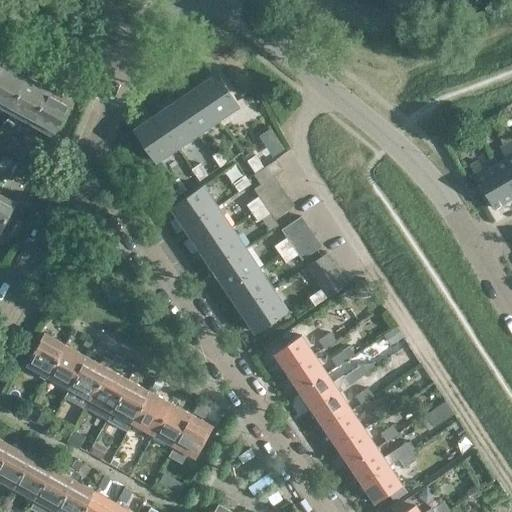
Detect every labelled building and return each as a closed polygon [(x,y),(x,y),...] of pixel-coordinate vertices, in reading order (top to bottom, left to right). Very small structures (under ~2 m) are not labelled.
[(6,64),(0,75),(0,104),(10,110),(28,76),(6,64)] [(218,73),(197,87),(218,119),(239,104),(218,73)] [(28,76),(10,110),(31,122),(50,87),(28,76)] [(50,87),(31,122),(54,134),(73,99),(50,87)] [(176,101),(197,133),(218,119),(197,87),(176,101)] [(176,101),(156,115),(177,147),(197,133),(176,101)] [(156,115),(134,130),(156,161),(177,147),(156,115)] [(6,150),(14,154),(21,140),(13,136),(6,150)] [(30,145),(21,140),(14,154),(22,159),(30,145)] [(507,159),(495,166),(511,194),(511,151),(508,144),(500,148),(507,159)] [(230,160),(222,149),(213,155),(220,166),(230,160)] [(0,160),(0,170),(3,172),(10,159),(3,155),(0,160)] [(248,160),(256,172),(265,167),(257,155),(248,160)] [(12,177),(19,164),(10,159),(3,172),(12,177)] [(261,184),(274,176),(283,169),(277,159),(255,174),(261,184)] [(495,209),(511,199),(511,194),(495,166),(484,172),(478,161),(470,166),(495,209)] [(209,173),(201,163),(192,169),(200,179),(209,173)] [(251,185),(246,176),(234,184),(240,192),(251,185)] [(280,184),(274,176),(261,184),(254,189),(260,197),(261,198),(280,184)] [(180,178),(171,184),(177,193),(186,188),(180,178)] [(287,195),(280,184),(261,198),(265,205),(268,208),(287,195)] [(186,228),(218,206),(204,185),(172,206),(186,228)] [(0,193),(0,232),(16,203),(0,193)] [(294,206),(287,195),(268,208),(271,214),(275,219),(294,206)] [(248,205),(253,213),(265,205),(261,198),(260,197),(248,205)] [(265,205),(253,213),(259,222),(271,214),(268,208),(265,205)] [(218,206),(186,228),(200,248),(232,227),(218,206)] [(287,238),(288,239),(308,226),(301,216),(282,229),(287,238)] [(315,236),(308,226),(288,239),(293,246),(295,249),(315,236)] [(232,227),(200,248),(214,269),(245,248),(232,227)] [(322,246),(315,236),(295,249),(299,255),(302,259),(322,246)] [(276,246),(282,254),(293,246),(288,239),(287,238),(276,246)] [(299,255),(295,249),(293,246),(282,254),(287,263),(299,255)] [(245,248),(214,269),(227,289),(259,268),(245,248)] [(333,262),(327,253),(307,267),(313,276),(333,262)] [(333,262),(313,276),(320,286),(339,272),(333,262)] [(259,268),(227,289),(241,310),(273,289),(259,268)] [(320,286),(321,288),(327,297),(347,283),(339,272),(320,286)] [(327,297),(321,288),(310,296),(315,304),(327,297)] [(273,289),(241,310),(255,331),(287,310),(273,289)] [(391,346),(403,338),(396,327),(383,335),(391,346)] [(330,332),(318,340),(324,349),(336,341),(330,332)] [(48,376),(65,345),(44,333),(27,364),(48,376)] [(287,372),(313,355),(301,336),(274,353),(287,372)] [(65,345),(48,376),(69,388),(86,356),(65,345)] [(342,350),(330,358),(337,368),(349,360),(342,350)] [(313,355),(287,372),(300,391),(326,373),(313,355)] [(90,399),(107,368),(86,356),(69,388),(65,396),(86,407),(90,399)] [(345,376),(350,384),(375,367),(372,363),(362,365),(345,376)] [(111,410),(128,379),(107,368),(90,399),(111,410)] [(326,373),(300,391),(312,409),(339,391),(339,392),(350,384),(345,376),(333,384),(326,373)] [(128,379),(111,410),(132,422),(149,391),(128,379)] [(377,380),(355,395),(361,404),(383,389),(377,380)] [(149,391),(132,422),(153,433),(170,402),(149,391)] [(339,391),(312,409),(325,428),(351,410),(339,392),(339,391)] [(425,415),(434,428),(454,415),(445,401),(425,415)] [(170,402),(153,433),(174,445),(191,413),(170,402)] [(379,406),(368,414),(374,424),(386,416),(379,406)] [(351,410),(325,428),(337,446),(364,428),(351,410)] [(191,413),(174,445),(196,456),(213,425),(191,413)] [(393,425),(381,433),(386,441),(398,433),(393,425)] [(9,427),(5,435),(12,439),(16,431),(9,427)] [(364,428),(337,446),(350,465),(376,447),(364,428)] [(463,429),(451,437),(461,451),(473,443),(463,429)] [(401,457),(407,466),(441,444),(435,434),(415,448),(401,457)] [(0,464),(11,445),(0,438),(0,464)] [(396,450),(401,457),(415,448),(410,440),(396,450)] [(11,445),(0,464),(0,480),(14,488),(32,456),(11,445)] [(376,447),(350,465),(362,483),(401,457),(396,450),(384,458),(376,447)] [(32,456),(14,488),(35,500),(53,468),(52,468),(56,460),(43,453),(39,460),(32,456)] [(401,457),(362,483),(375,502),(385,495),(391,503),(406,492),(401,484),(395,475),(407,466),(401,457)] [(56,511),(74,479),(78,472),(64,464),(60,472),(53,468),(35,500),(31,507),(39,511),(46,511),(49,508),(56,511)] [(111,479),(104,475),(99,484),(105,488),(111,479)] [(74,479),(56,511),(57,511),(83,511),(95,491),(74,479)] [(110,511),(116,502),(95,491),(83,511),(110,511)] [(443,501),(433,508),(435,511),(445,511),(449,509),(443,501)] [(133,511),(116,502),(110,511),(133,511)] [(231,511),(232,510),(218,503),(213,511),(231,511)]
